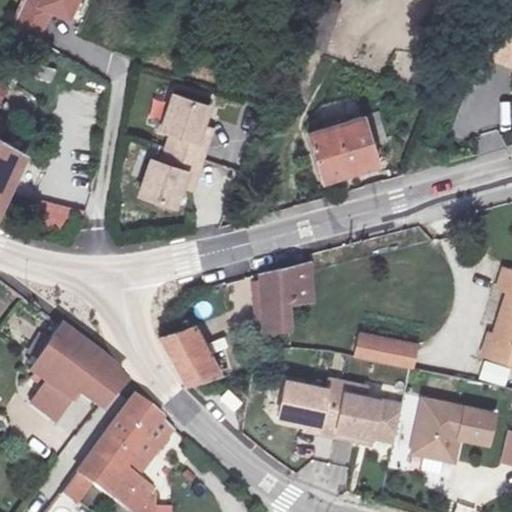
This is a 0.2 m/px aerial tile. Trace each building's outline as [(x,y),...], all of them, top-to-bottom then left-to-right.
[(79,22),(85,0),(24,0),(15,31),(43,40),(52,14),(79,22)] [(511,41),(495,35),(479,77),(511,90),(511,41)] [(0,190),(42,104),(0,82),(0,190)] [(81,92),(77,106),(96,111),(100,96),(81,92)] [(209,109),(173,97),(161,133),(171,136),(161,165),(151,162),(138,198),(174,210),(186,175),(196,178),(206,147),(197,144),(209,109)] [(373,166),(356,116),(304,132),(318,181),(373,166)] [(207,161),(197,199),(225,206),(235,168),(207,161)] [(46,226),(67,230),(72,207),(51,202),(46,226)] [(296,257),(296,265),(301,264),(318,262),(317,238),(296,244),(296,257)] [(296,265),(296,257),(247,264),(252,317),(278,312),(276,289),(302,284),(301,264),(296,265)] [(473,343),(511,357),(511,265),(493,258),(486,276),(498,281),(473,343)] [(144,328),(184,318),(180,312),(171,279),(147,287),(144,328)] [(365,325),(314,314),(308,340),(360,350),(365,325)] [(63,377),(88,395),(111,364),(48,315),(15,360),(32,373),(15,394),(40,408),(63,377)] [(203,353),(184,318),(144,328),(172,373),(185,365),(203,353)] [(505,386),(511,369),(486,360),(480,377),(505,386)] [(273,379),(265,416),(296,423),(306,425),(305,432),(342,439),(343,433),(353,435),(380,441),(388,404),(352,396),(354,386),(316,378),(314,388),(273,379)] [(124,383),(66,461),(112,498),(131,473),(109,456),(149,405),(124,383)] [(483,406),(411,389),(400,442),(445,452),(449,429),(478,434),(483,406)] [(502,453),(511,423),(498,420),(490,449),(502,453)] [(306,425),(296,423),(295,430),(305,432),(306,425)] [(511,423),(502,453),(511,454),(511,423)] [(353,435),(343,433),(342,439),(352,441),(353,435)] [(331,466),(330,488),(345,488),(347,467),(331,466)]
